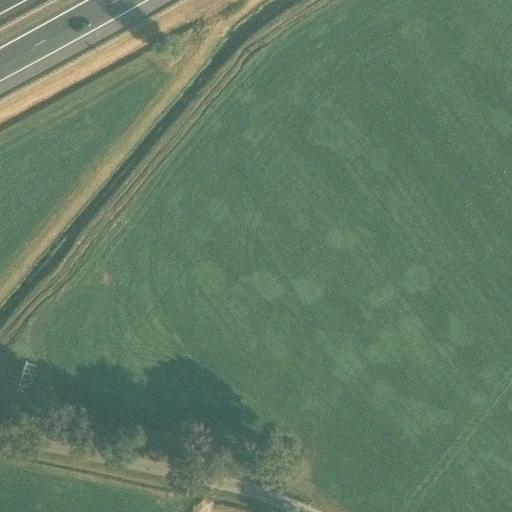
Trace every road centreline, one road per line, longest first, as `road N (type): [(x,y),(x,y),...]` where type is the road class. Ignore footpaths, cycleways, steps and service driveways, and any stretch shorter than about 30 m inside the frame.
road 1 (track): [(316,0),(253,42),(0,336)]
road 2 (unclassified): [(296,511),(233,490),(0,439)]
road 3 (motorway): [(0,65),(121,0)]
